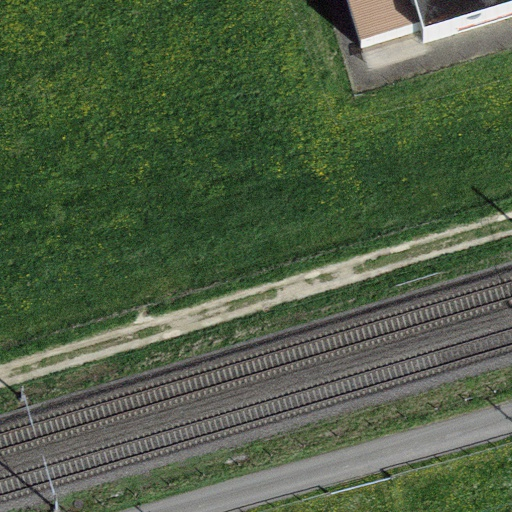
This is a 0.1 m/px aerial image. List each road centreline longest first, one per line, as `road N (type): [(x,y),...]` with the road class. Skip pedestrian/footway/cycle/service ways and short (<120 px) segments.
road 1 (track): [(511,220),(0,372)]
road 2 (unclassified): [(511,417),(176,511)]
